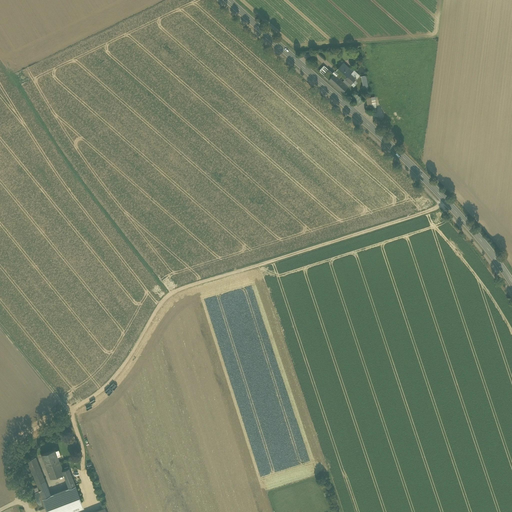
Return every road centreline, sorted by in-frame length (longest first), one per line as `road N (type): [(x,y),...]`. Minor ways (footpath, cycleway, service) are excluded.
road 1 (track): [(448,203),(171,290),(105,382),(67,408),(83,470)]
road 2 (primary): [(227,0),(419,173),(511,283)]
road 3 (track): [(0,326),(67,408),(14,440),(6,460),(23,497)]
